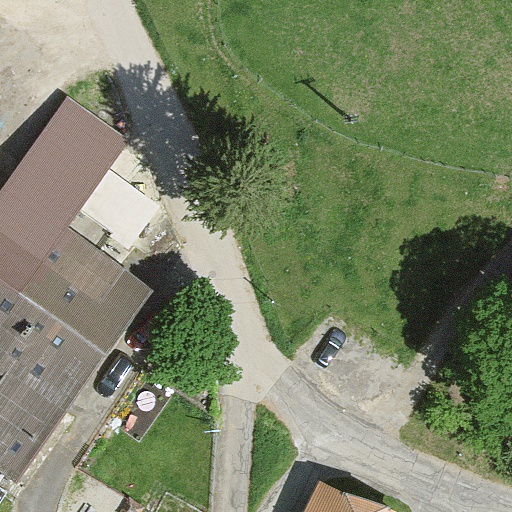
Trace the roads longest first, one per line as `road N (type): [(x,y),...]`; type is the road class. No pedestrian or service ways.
road 1 (residential): [(118,25),(198,242),(250,341)]
road 2 (residential): [(322,434),(399,470),(511,494)]
road 3 (unclassified): [(233,511),(237,410),(250,341)]
